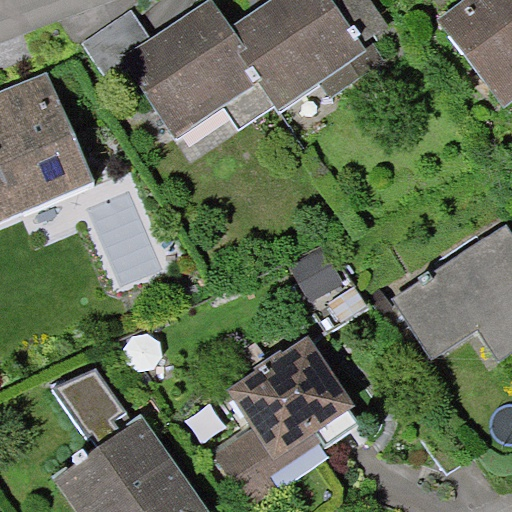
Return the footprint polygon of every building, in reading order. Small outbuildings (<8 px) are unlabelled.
[(365,58),(358,47),(384,29),(364,0),(328,0),(327,1),(325,0),(286,0),(229,38),(267,94),(281,114),(365,58)] [(511,0),(482,0),(446,28),(503,102),(511,94),(511,0)] [(126,67),(183,150),(267,94),(229,38),(211,10),(152,50),(129,17),(86,46),(108,79),(126,67)] [(0,152),(0,226),(94,187),(46,75),(0,94),(0,131),(7,149),(0,152)] [(412,285),(416,290),(391,306),(430,365),(473,336),(493,366),(511,353),(511,254),(499,235),(426,283),(423,278),(412,285)] [(299,353),(275,368),(272,363),(249,378),(252,384),(227,401),(251,437),(212,463),(241,506),(352,432),(299,353)] [(184,511),(129,431),(91,457),(88,452),(67,466),(70,471),(54,482),(74,511),(184,511)]
